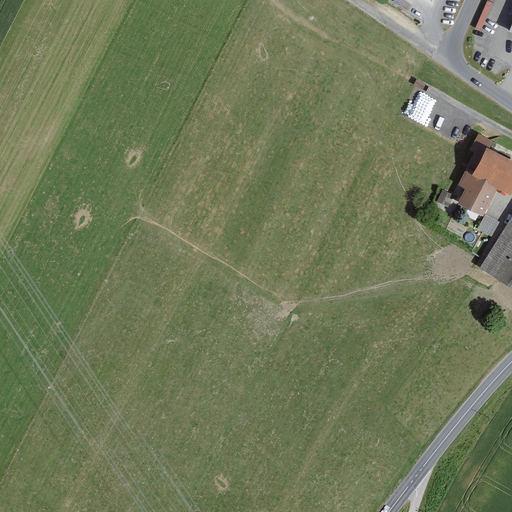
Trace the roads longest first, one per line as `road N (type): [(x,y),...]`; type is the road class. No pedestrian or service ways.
road 1 (tertiary): [(388,511),(511,361)]
road 2 (unclassified): [(457,61),(353,0)]
